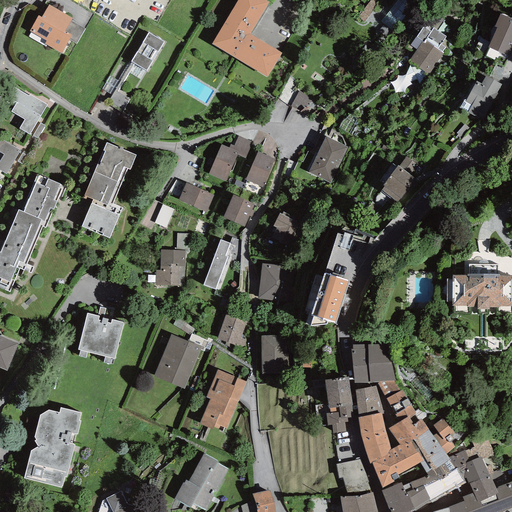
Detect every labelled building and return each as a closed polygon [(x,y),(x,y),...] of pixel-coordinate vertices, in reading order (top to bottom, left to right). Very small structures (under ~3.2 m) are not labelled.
[(269,2),(265,0),(237,0),(211,44),(267,77),(282,53),(250,34),(269,2)] [(365,22),(377,7),(371,2),(359,17),(365,22)] [(72,19),(49,5),(41,17),(38,15),(29,31),(46,41),(44,44),(61,54),(69,40),(72,35),(65,31),(71,21),(72,19)] [(511,44),(511,19),(500,14),(494,27),(497,28),(488,47),(507,56),(511,44)] [(85,29),(71,21),(65,31),(72,35),(69,40),(76,44),(85,29)] [(446,37),(433,28),(430,32),(423,27),(410,45),(416,49),(408,61),(428,75),(443,54),(441,52),(448,42),(444,39),(446,37)] [(164,42),(148,32),(130,62),(131,62),(133,64),(145,70),(146,71),(164,42)] [(119,82),(116,88),(118,90),(128,72),(133,64),(131,62),(119,82)] [(140,79),(145,70),(133,64),(128,72),(140,79)] [(119,82),(109,76),(102,89),(112,95),(116,88),(119,82)] [(502,84),(486,76),(481,84),(476,81),(465,102),(463,100),(459,107),(467,113),(474,116),(483,116),(498,94),(497,93),(502,84)] [(14,87),(8,97),(16,102),(40,116),(47,105),(30,95),(29,96),(14,87)] [(118,90),(116,88),(112,95),(106,104),(121,113),(129,99),(125,96),(126,95),(118,90)] [(29,134),(40,116),(16,102),(11,111),(24,119),(19,128),(29,134)] [(309,113),(305,109),(300,113),(305,118),(309,113)] [(324,120),(319,115),(316,118),(321,123),(324,120)] [(45,125),(40,123),(33,136),(37,138),(45,125)] [(253,142),(238,136),(233,146),(230,144),(228,148),(238,152),(237,155),(245,158),(253,142)] [(330,183),(348,147),(326,136),(308,172),(330,183)] [(20,150),(1,139),(0,141),(0,152),(4,155),(0,160),(0,170),(6,174),(20,150)] [(136,155),(106,142),(84,196),(93,200),(81,227),(109,238),(122,208),(112,204),(127,168),(130,170),(136,155)] [(228,148),(221,145),(208,174),(226,181),(237,155),(238,152),(228,148)] [(22,163),(27,155),(22,152),(17,161),(22,163)] [(275,159),(257,152),(245,180),(263,187),(275,159)] [(421,169),(406,157),(399,166),(398,166),(383,185),(384,186),(381,190),(399,203),(416,181),(413,178),(421,169)] [(63,185),(37,174),(34,182),(36,182),(23,212),(18,210),(0,252),(0,282),(6,285),(4,290),(9,292),(19,268),(30,273),(33,267),(26,264),(42,226),(45,228),(63,185)] [(185,183),(178,200),(206,212),(214,195),(185,183)] [(254,204),(233,195),(223,218),(244,227),(249,216),(251,217),(254,211),(251,210),(254,204)] [(166,227),(174,209),(162,204),(154,222),(166,227)] [(303,224),(279,213),(273,226),(276,228),(270,241),(290,251),(303,224)] [(189,234),(176,234),(176,250),(185,251),(185,252),(188,252),(189,234)] [(230,243),(220,240),(203,285),(215,290),(228,257),(225,256),(230,243)] [(176,250),(160,250),(160,270),(155,270),(155,285),(185,286),(185,252),(185,251),(176,250)] [(293,266),(262,263),(258,299),(289,302),(293,266)] [(498,263),(469,263),(469,274),(454,274),(455,311),(469,310),(469,302),(478,302),(478,305),(488,305),(488,303),(497,303),(497,311),(511,310),(511,273),(498,274),(498,263)] [(349,281),(330,275),(324,273),(311,316),(317,317),(336,324),(349,281)] [(248,319),(227,311),(217,338),(243,348),(246,340),(240,338),(248,319)] [(123,323),(87,314),(78,350),(114,359),(123,323)] [(203,346),(172,332),(152,374),(183,388),(203,346)] [(18,343),(0,335),(0,367),(7,371),(18,343)] [(285,336),(261,336),(262,374),(290,374),(289,353),(286,353),(285,336)] [(501,336),(465,336),(465,349),(475,349),(475,353),(490,353),(490,350),(501,350),(501,336)] [(390,343),(352,345),(353,349),(350,349),(354,383),(377,382),(393,381),(395,381),(390,343)] [(311,353),(303,353),(302,367),(311,368),(311,353)] [(246,382),(217,369),(205,397),(210,399),(199,424),(212,429),(213,427),(219,429),(220,426),(226,428),(237,401),(238,402),(246,382)] [(348,376),(324,380),(326,394),(350,391),(348,376)] [(393,381),(377,382),(386,399),(400,391),(393,381)] [(376,386),(355,390),(357,402),(379,398),(376,386)] [(402,390),(400,391),(386,399),(400,422),(408,417),(409,418),(416,414),(402,390)] [(352,405),(350,391),(326,394),(328,409),(330,409),(352,405)] [(383,413),(379,398),(357,402),(358,418),(381,413),(383,413)] [(354,417),(352,405),(330,409),(331,413),(326,414),(328,426),(331,425),(332,434),(346,431),(345,422),(348,422),(347,418),(354,417)] [(48,410),(40,415),(34,437),(36,440),(34,441),(38,447),(31,450),(24,478),(61,488),(64,477),(66,477),(74,445),(72,445),(75,434),(77,434),(80,421),(78,421),(80,412),(60,408),(59,413),(48,410)] [(391,450),(381,413),(358,418),(361,435),(370,464),(372,463),(387,455),(390,451),(391,450)] [(428,430),(420,419),(412,425),(409,418),(408,417),(400,422),(388,428),(400,445),(401,447),(410,441),(428,430)] [(439,433),(433,436),(446,454),(454,446),(450,443),(454,440),(450,436),(454,433),(442,418),(434,425),(439,433)] [(433,436),(428,430),(410,441),(423,461),(420,462),(426,473),(431,469),(433,471),(451,460),(449,457),(446,454),(433,436)] [(474,447),(465,450),(469,461),(481,457),(482,460),(494,454),(486,433),(470,438),(474,447)] [(420,462),(423,461),(410,441),(401,447),(400,445),(391,450),(390,451),(387,455),(372,463),(383,490),(395,485),(393,480),(399,477),(398,474),(420,462)] [(427,476),(410,483),(412,490),(423,485),(439,480),(457,468),(469,461),(465,450),(449,457),(451,460),(433,471),(431,469),(426,473),(427,476)] [(219,462),(203,453),(188,481),(186,480),(184,483),(183,482),(173,499),(191,508),(193,504),(205,511),(227,469),(217,464),(219,462)] [(469,461),(457,468),(467,483),(468,484),(469,483),(489,475),(482,460),(481,457),(469,461)] [(364,458),(336,464),(342,497),(371,492),(364,458)] [(423,485),(430,502),(467,483),(457,468),(439,480),(423,485)] [(511,481),(495,488),(489,475),(469,483),(473,493),(462,497),(464,501),(448,507),(449,511),(501,511),(511,508),(511,481)] [(401,482),(395,485),(383,490),(381,491),(389,509),(390,509),(391,511),(406,511),(410,511),(413,509),(403,487),(401,482)] [(410,483),(403,487),(413,509),(415,511),(430,502),(423,485),(412,490),(410,483)] [(269,490),(252,494),(257,507),(257,511),(275,511),(274,503),(269,490)] [(121,491),(102,501),(97,511),(135,511),(137,507),(127,504),(121,491)] [(377,511),(373,492),(371,492),(342,497),(340,497),(341,511),(377,511)]
